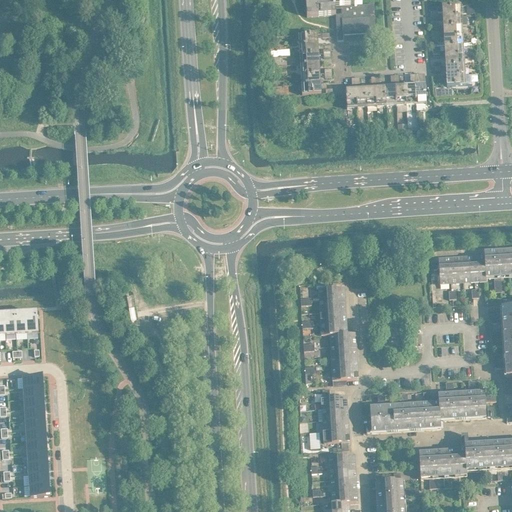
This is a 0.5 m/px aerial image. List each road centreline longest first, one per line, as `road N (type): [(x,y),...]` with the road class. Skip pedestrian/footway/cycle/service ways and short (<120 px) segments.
road 1 (secondary): [(254,511),(234,245)]
road 2 (secondary): [(207,246),(219,511)]
road 3 (secondary): [(291,215),(503,202)]
road 4 (residential): [(72,511),(62,372),(52,365),(0,368)]
road 5 (secondary): [(502,170),(309,183)]
road 6 (unclassified): [(502,170),(494,0)]
road 7 (secondary): [(228,162),(222,0)]
road 8 (residential): [(366,377),(356,394),(364,511)]
road 9 (residential): [(431,363),(474,361),(474,326),(431,327)]
